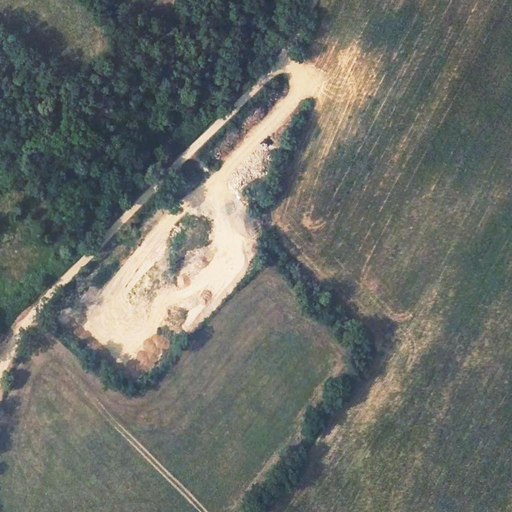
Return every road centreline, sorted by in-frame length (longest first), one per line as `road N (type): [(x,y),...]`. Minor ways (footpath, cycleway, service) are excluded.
road 1 (track): [(280,62),(306,83),(315,113),(288,206),(289,231),(379,340),(382,358),(370,377)]
road 2 (track): [(183,158),(35,311),(0,378)]
road 3 (track): [(183,158),(280,62),(314,0)]
